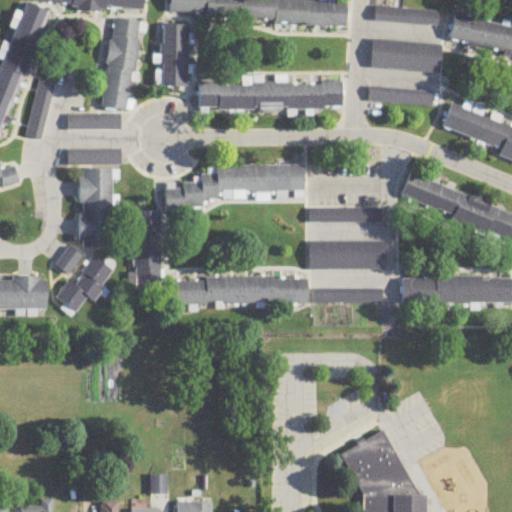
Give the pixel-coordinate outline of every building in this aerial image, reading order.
[(0,43),(18,0),(29,0),(49,8),(0,124),(0,43)] [(32,0),(32,4),(143,13),(143,0),(32,0)] [(164,0),(344,0),(343,25),(164,8),(164,0)] [(378,0),(384,0),(429,8),(426,24),(376,15),(378,0)] [(448,12),(511,26),(511,52),(443,36),(448,12)] [(110,16),(132,20),(119,105),(97,102),(110,16)] [(158,21),(181,21),(180,80),(157,80),(158,21)] [(370,34),(435,43),(431,71),(366,61),(370,34)] [(339,104),(195,108),(194,76),(338,72),(339,104)] [(22,128),(33,78),(49,82),(39,131),(22,128)] [(372,81),(423,87),(421,104),(370,98),(372,81)] [(449,100),(511,128),(511,163),(436,130),(449,100)] [(66,112),(117,110),(118,127),(67,129),(66,112)] [(67,147),(118,146),(119,162),(68,164),(67,147)] [(0,157),(6,156),(11,172),(15,185),(0,189),(0,157)] [(171,216),(193,216),(193,207),(210,207),(210,199),(236,199),(236,186),(299,186),(299,163),(202,164),(202,179),(187,179),(187,193),(171,193),(171,216)] [(409,166),(511,211),(511,245),(396,195),(409,166)] [(75,169),(106,167),(110,239),(78,240),(77,224),(75,185),(75,169)] [(375,205),(375,219),(306,219),(306,205),(375,205)] [(132,210),(160,210),(160,274),(303,273),(304,303),(133,305),(132,210)] [(383,238),(383,264),(305,264),(305,238),(383,238)] [(82,259),(69,249),(55,266),(68,277),(82,259)] [(83,255),(109,271),(87,307),(61,291),(78,264),(83,255)] [(395,271),(511,272),(511,303),(394,302),(395,271)] [(38,276),(39,308),(0,308),(0,276),(25,276),(38,276)] [(309,300),(309,285),(376,284),(376,299),(309,300)] [(337,452),(377,428),(400,469),(412,491),(420,491),(420,511),(357,511),(357,492),(337,452)] [(150,478),(150,496),(167,496),(167,478),(150,478)] [(39,509),(0,508),(0,511),(51,511),(52,502),(39,502),(39,509)] [(117,511),(118,503),(100,503),(100,511),(117,511)]
